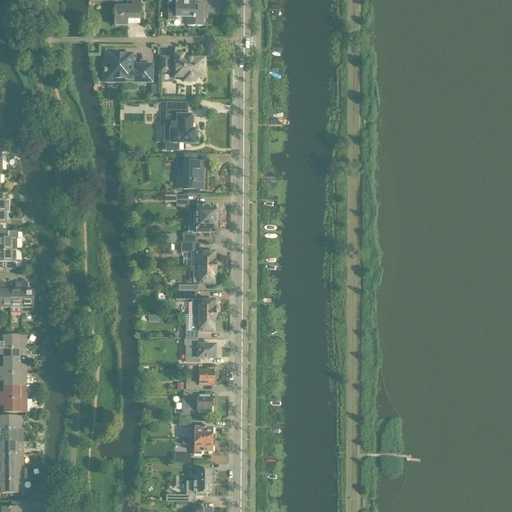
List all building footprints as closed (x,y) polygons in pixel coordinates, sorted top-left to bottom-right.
[(140,8),(139,0),(126,0),(127,7),(114,7),(114,26),(127,26),(127,19),(140,19),(140,8)] [(175,20),(175,17),(187,17),(187,26),(203,27),(203,5),(194,5),(194,3),(181,3),(180,0),(167,0),(168,8),(168,20),(175,20)] [(104,73),(104,79),(122,79),(122,83),(136,83),(136,82),(150,82),(150,67),(135,67),(135,69),(130,69),(130,56),(107,56),(107,64),(104,64),(104,71),(103,71),(103,73),(104,73)] [(183,83),(194,83),(194,78),(203,78),(203,60),(182,60),(182,56),(174,56),(174,61),(169,60),(169,58),(161,58),(161,72),(169,72),(169,70),(174,70),(174,78),(183,78),(183,83)] [(166,143),(166,151),(177,151),(178,144),(185,144),(185,145),(193,145),(193,135),(192,135),(192,132),(192,124),(189,124),(189,117),(186,117),(186,104),(166,104),(166,126),(170,126),(170,143),(166,143)] [(176,190),(200,191),(202,191),(202,171),(199,171),(199,162),(189,162),(189,156),(176,156),(176,168),(183,168),(183,178),(176,178),(176,190)] [(188,212),(188,221),(215,221),(216,211),(215,211),(215,208),(209,208),(209,207),(187,207),(187,196),(176,196),(176,207),(187,210),(187,212),(188,212)] [(188,221),(188,232),(188,233),(183,234),(183,244),(194,245),(194,235),(209,235),(209,234),(215,234),(215,230),(215,221),(188,221)] [(0,251),(16,251),(16,239),(18,239),(18,232),(3,232),(0,232),(0,251)] [(182,247),(182,253),(194,253),(194,245),(183,244),(183,247),(182,247)] [(16,251),(0,251),(0,270),(16,270),(16,251)] [(192,268),(198,268),(215,269),(215,258),(213,258),(213,253),(195,253),(194,253),(190,253),(190,268),(192,268)] [(215,269),(198,268),(192,268),(192,284),(198,284),(212,284),(212,280),(215,280),(215,269)] [(9,312),(10,312),(10,291),(5,291),(5,283),(0,283),(0,308),(9,309),(9,312)] [(10,291),(10,312),(10,313),(21,313),(21,309),(21,283),(15,283),(15,291),(10,291)] [(27,283),(21,283),(21,309),(21,313),(33,313),(32,291),(27,291),(27,283)] [(178,292),(175,292),(175,301),(185,301),(185,299),(195,299),(195,292),(178,292)] [(191,316),(198,316),(215,316),(215,305),(212,305),(212,301),(198,300),(198,301),(195,301),(191,301),(191,316)] [(212,328),(215,328),(215,316),(198,316),(191,316),(191,332),(185,332),(185,340),(198,340),(198,332),(212,332),(212,328)] [(0,343),(0,349),(25,350),(25,337),(3,337),(3,343),(0,343)] [(185,340),(183,340),(183,346),(185,346),(185,355),(189,355),(189,362),(189,363),(199,363),(198,363),(198,359),(214,359),(214,347),(198,346),(198,340),(185,340)] [(0,356),(3,357),(3,363),(25,362),(25,350),(0,349),(0,356)] [(0,368),(0,375),(26,375),(25,362),(3,363),(4,369),(0,368)] [(214,380),(214,372),(198,372),(198,377),(185,380),(185,391),(196,391),(197,391),(197,385),(213,386),(213,380),(214,380)] [(0,381),(4,382),(4,388),(26,387),(26,375),(0,375),(0,381)] [(0,393),(0,400),(26,400),(26,387),(4,388),(4,394),(0,393)] [(184,391),(184,400),(190,400),(190,415),(210,415),(210,404),(214,404),(214,397),(196,397),(196,391),(185,391),(184,391)] [(26,400),(0,400),(0,406),(4,407),(4,413),(26,413),(26,400)] [(0,424),(0,430),(22,430),(22,417),(0,417),(0,424)] [(190,436),(190,440),(212,441),(212,429),(201,429),(201,426),(194,425),(193,436),(190,436)] [(0,437),(0,443),(23,443),(22,430),(0,430),(0,437)] [(190,440),(182,440),(182,446),(193,446),(193,456),(200,456),(200,453),(211,453),(212,441),(190,440)] [(0,449),(0,455),(23,456),(23,443),(0,443),(1,449),(0,449)] [(0,462),(1,462),(1,468),(23,468),(23,456),(0,455),(0,462)] [(0,474),(0,481),(23,481),(23,468),(1,468),(1,474),(0,474)] [(195,468),(195,483),(211,483),(211,472),(204,471),(204,468),(195,468)] [(23,481),(0,481),(0,487),(1,487),(1,494),(23,494),(23,481)] [(211,483),(195,483),(186,483),(186,484),(187,484),(186,496),(193,496),(193,497),(203,497),(203,494),(211,494),(211,483)] [(1,509),(1,511),(23,511),(23,509),(26,509),(26,502),(14,502),(14,508),(1,509)]
